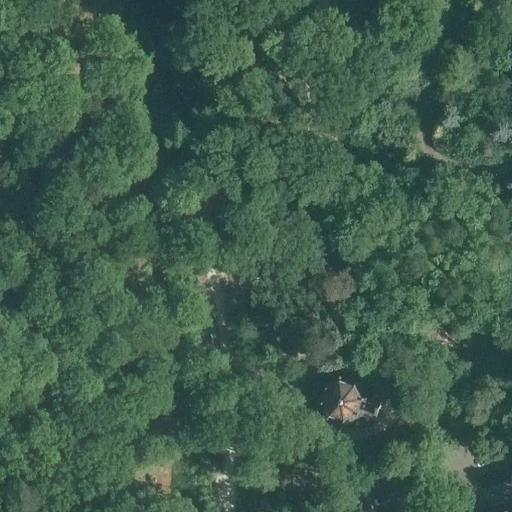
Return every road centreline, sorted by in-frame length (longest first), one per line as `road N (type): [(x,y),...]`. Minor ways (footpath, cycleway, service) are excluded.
road 1 (residential): [(323,511),(405,461),(511,443)]
road 2 (track): [(152,331),(182,511)]
